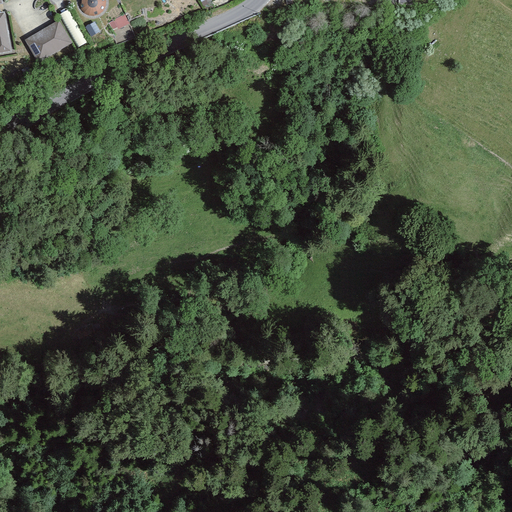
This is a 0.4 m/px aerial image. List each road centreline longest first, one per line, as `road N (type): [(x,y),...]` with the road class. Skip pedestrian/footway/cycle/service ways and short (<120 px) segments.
road 1 (tertiary): [(0,122),(25,119),(259,0)]
road 2 (track): [(148,511),(232,474),(298,477),(389,502)]
